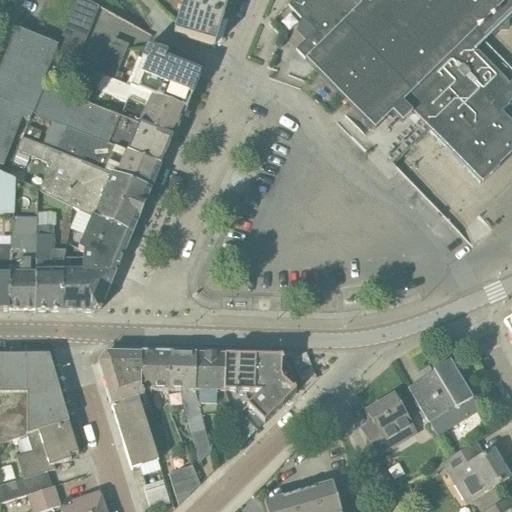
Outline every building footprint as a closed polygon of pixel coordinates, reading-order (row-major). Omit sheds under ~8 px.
[(75,0),(70,13),(93,21),(99,8),(84,0),(75,0)] [(214,48),(227,0),(183,0),(173,36),(214,48)] [(511,0),(294,0),(270,24),(376,134),(368,141),(393,167),(429,133),(481,186),(511,155),(511,126),(501,114),(511,103),(511,72),(484,44),(497,31),(507,31),(507,21),(511,16),(511,0)] [(66,24),(89,32),(93,21),(70,13),(66,24)] [(62,34),(85,42),(89,32),(66,24),(62,34)] [(62,128),(75,133),(160,168),(172,140),(120,118),(119,120),(41,87),(52,59),(57,47),(15,30),(0,68),(0,166),(3,167),(22,119),(27,122),(30,115),(62,128)] [(58,45),(80,52),(85,42),(62,34),(58,45)] [(101,66),(117,72),(127,46),(112,40),(101,66)] [(57,47),(52,59),(74,67),(80,52),(58,45),(57,47)] [(130,88),(186,111),(200,76),(165,62),(167,57),(146,49),(138,67),(130,88)] [(97,76),(113,82),(117,72),(101,66),(97,76)] [(120,118),(172,140),(186,111),(130,88),(113,82),(97,76),(90,72),(84,87),(126,104),(120,118)] [(54,154),(150,192),(160,168),(75,133),(62,128),(57,140),(46,136),(41,147),(41,148),(54,154)] [(113,229),(131,237),(150,192),(54,154),(41,148),(41,147),(21,139),(16,152),(49,166),(38,192),(90,218),(113,229)] [(14,180),(0,173),(0,214),(13,215),(14,180)] [(82,273),(116,274),(131,237),(113,229),(90,218),(77,250),(82,253),(83,258),(82,273)] [(9,247),(12,247),(11,277),(9,277),(9,313),(36,313),(37,277),(37,272),(36,237),(36,227),(36,220),(12,219),(9,247)] [(36,237),(37,272),(37,277),(36,313),(63,314),(63,272),(63,262),(64,258),(66,253),(52,252),(53,228),(36,227),(36,237)] [(0,312),(9,313),(9,277),(11,277),(12,247),(9,247),(0,247),(0,312)] [(63,272),(82,273),(83,258),(64,258),(63,262),(63,272)] [(63,272),(63,314),(94,315),(101,310),(116,274),(82,273),(63,272)] [(511,316),(503,322),(510,334),(507,336),(511,344),(511,316)] [(132,406),(139,404),(138,400),(144,398),(142,392),(141,392),(141,376),(136,376),(137,356),(105,355),(97,364),(111,408),(130,402),(132,406)] [(141,392),(142,392),(151,392),(168,393),(170,356),(141,355),(141,356),(137,356),(136,376),(141,376),(141,392)] [(201,418),(200,414),(195,394),(196,357),(170,356),(168,393),(180,393),(198,465),(212,454),(201,418)] [(26,438),(68,424),(49,358),(0,357),(0,445),(26,437),(26,438)] [(225,415),(230,414),(225,395),(225,358),(196,357),(195,394),(200,414),(201,418),(213,415),(213,410),(223,409),(225,415)] [(240,448),(257,432),(241,415),(251,405),(247,401),(246,395),(254,396),(254,359),(225,358),(225,395),(230,414),(240,448)] [(241,415),(257,432),(263,425),(264,426),(295,395),(281,360),(254,359),(254,396),(246,395),(247,401),(251,405),(241,415)] [(428,425),(454,409),(471,399),(449,363),(432,373),(433,374),(407,390),(413,400),(418,408),(428,425)] [(410,428),(404,417),(399,408),(393,399),(367,414),(372,424),(361,431),(377,458),(389,450),(385,443),(410,428)] [(404,417),(418,408),(413,400),(399,408),(404,417)] [(130,402),(111,408),(131,471),(157,463),(148,432),(139,404),(132,406),(130,402)] [(52,471),(51,468),(70,462),(69,458),(78,455),(68,424),(26,438),(31,452),(16,457),(22,479),(0,486),(0,505),(26,497),(51,489),(46,474),(52,471)] [(441,466),(465,506),(508,480),(492,453),(483,458),(475,445),(441,466)] [(200,486),(192,467),(168,475),(178,506),(200,486)] [(163,482),(144,488),(151,511),(170,506),(163,482)] [(339,511),(332,486),(263,506),(265,511),(339,511)] [(51,489),(26,497),(31,511),(45,511),(59,507),(54,488),(51,489)] [(104,511),(99,495),(71,504),(72,507),(60,511),(59,511),(104,511)] [(511,511),(511,501),(511,499),(488,511),(511,511)]
